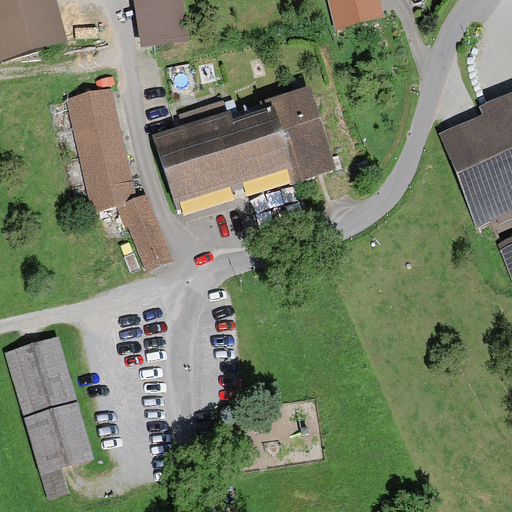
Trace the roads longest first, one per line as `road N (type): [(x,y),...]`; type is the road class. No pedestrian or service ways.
road 1 (residential): [(469,0),(398,181),(369,211),(171,282)]
road 2 (track): [(0,326),(171,282)]
